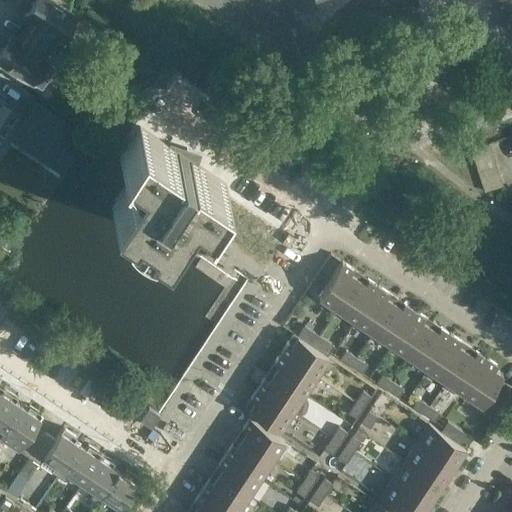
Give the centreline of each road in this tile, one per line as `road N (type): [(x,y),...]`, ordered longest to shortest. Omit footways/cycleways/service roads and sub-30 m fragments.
road 1 (residential): [(174,475),(330,234)]
road 2 (residential): [(511,358),(330,234)]
road 3 (residential): [(0,363),(174,475)]
road 4 (residential): [(330,234),(163,118)]
